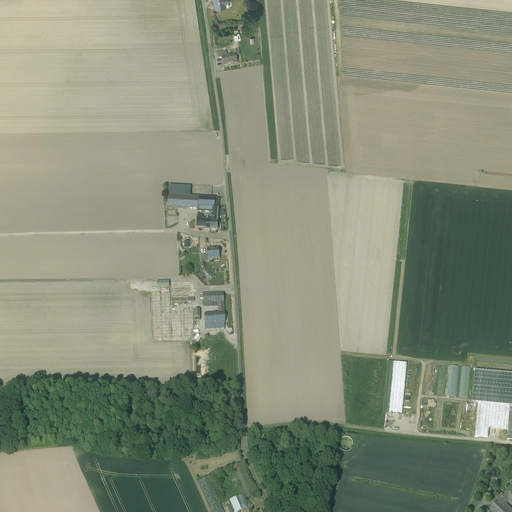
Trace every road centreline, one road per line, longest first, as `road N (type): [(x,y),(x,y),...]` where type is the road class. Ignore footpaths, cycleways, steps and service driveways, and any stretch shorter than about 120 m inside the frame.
road 1 (unclassified): [(271,511),(246,457),(220,117),(202,0)]
road 2 (track): [(0,233),(172,230)]
road 3 (track): [(0,281),(126,281)]
